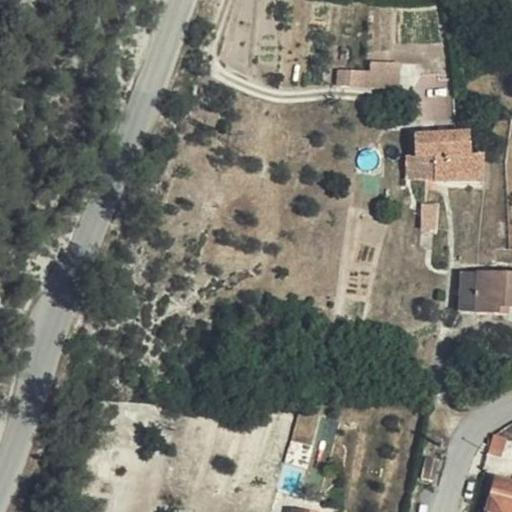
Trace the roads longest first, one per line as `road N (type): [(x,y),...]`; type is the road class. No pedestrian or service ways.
road 1 (unclassified): [(0,486),(179,0)]
road 2 (residential): [(511,407),(489,413),(461,450),(445,511)]
